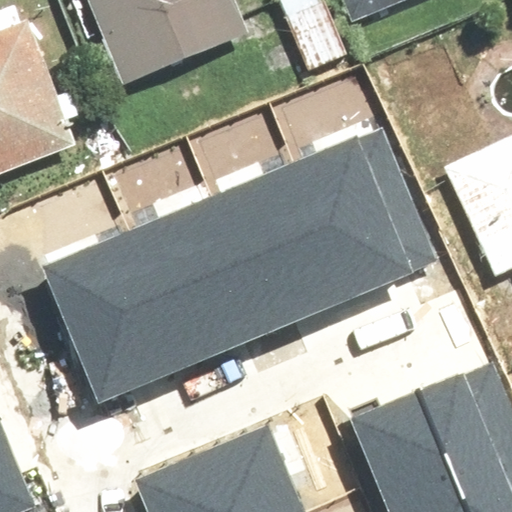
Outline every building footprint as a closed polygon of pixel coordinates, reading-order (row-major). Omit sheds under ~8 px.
[(73,0),(111,103),(240,56),(219,0),(73,0)] [(349,0),(361,26),(423,0),(349,0)] [(0,172),(77,145),(33,26),(0,37),(0,172)] [(44,270),(98,403),(437,267),(383,133),(44,270)] [(511,136),(435,169),(487,290),(511,279),(511,136)] [(350,421),(382,511),(511,511),(511,417),(495,370),(350,421)] [(0,411),(0,511),(12,511),(37,503),(0,411)] [(304,511),(269,429),(130,487),(140,511),(304,511)]
